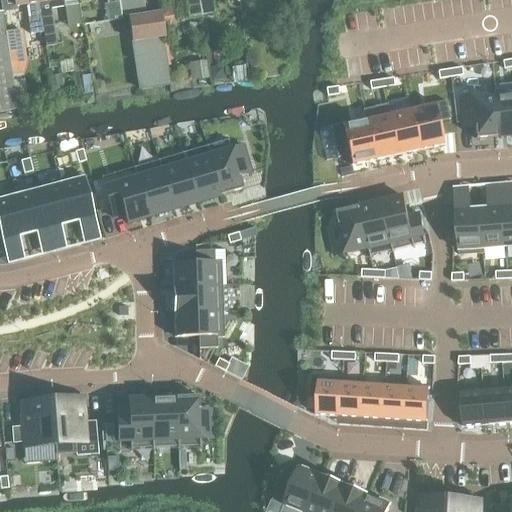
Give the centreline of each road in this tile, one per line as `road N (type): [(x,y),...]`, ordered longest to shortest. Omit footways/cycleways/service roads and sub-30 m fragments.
road 1 (residential): [(146,375),(201,373),(341,445),(511,447)]
road 2 (residential): [(343,48),(511,21)]
road 3 (residential): [(511,166),(352,189)]
road 4 (residential): [(0,383),(146,375)]
road 5 (residential): [(140,246),(0,280)]
road 6 (residential): [(140,246),(146,375)]
